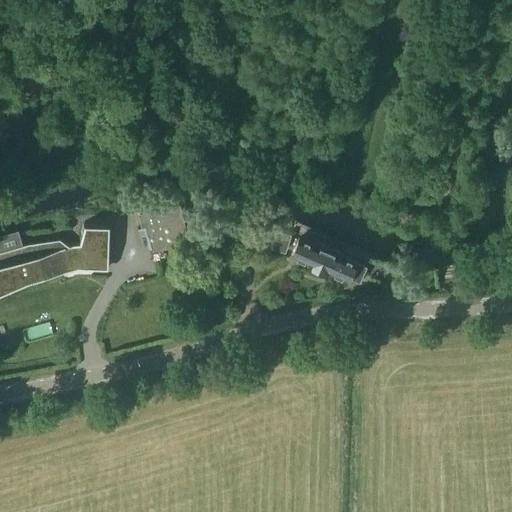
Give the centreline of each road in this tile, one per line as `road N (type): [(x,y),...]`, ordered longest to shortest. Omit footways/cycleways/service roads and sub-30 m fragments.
road 1 (track): [(0,173),(48,152),(194,143),(268,158),(429,211),(450,194),(478,76),(511,37)]
road 2 (unclassified): [(511,300),(287,312),(0,398)]
